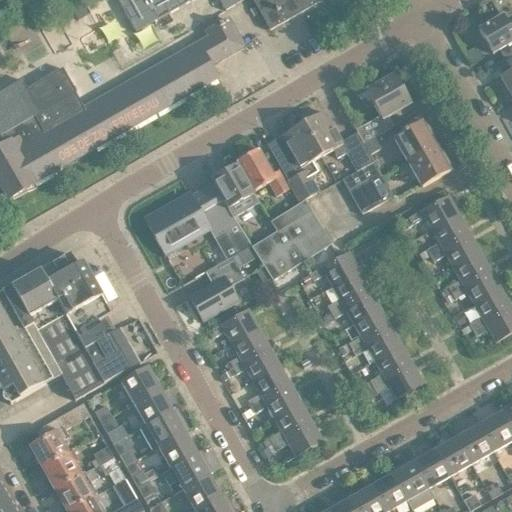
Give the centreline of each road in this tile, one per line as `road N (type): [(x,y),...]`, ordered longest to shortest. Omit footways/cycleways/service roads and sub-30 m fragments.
road 1 (residential): [(94,211),(420,19)]
road 2 (residential): [(259,508),(94,211)]
road 3 (residential): [(259,508),(511,363)]
road 4 (residential): [(511,184),(420,19)]
